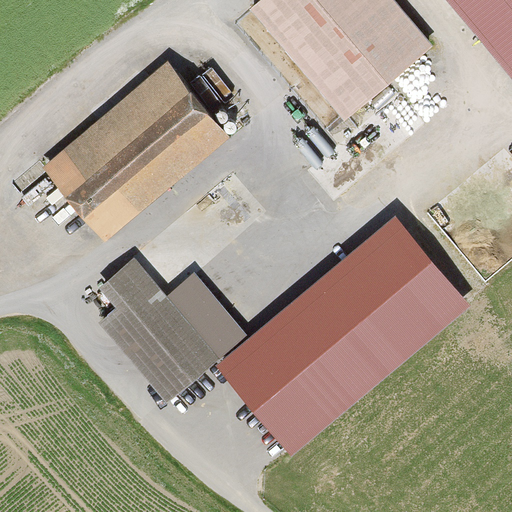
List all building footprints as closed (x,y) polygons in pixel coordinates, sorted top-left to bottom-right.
[(422,48),(382,0),(254,0),(241,11),(334,121),(422,48)] [(511,0),(454,0),(511,68),(511,0)] [(218,137),(158,66),(35,169),(95,240),(218,137)] [(460,305),(394,226),(227,365),(294,444),(460,305)] [(213,359),(127,258),(75,302),(161,403),(213,359)]
